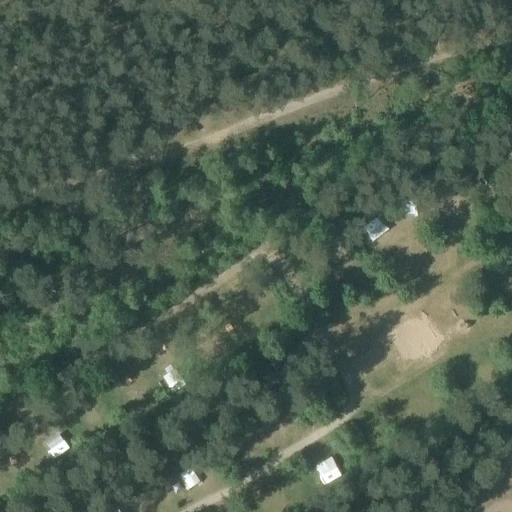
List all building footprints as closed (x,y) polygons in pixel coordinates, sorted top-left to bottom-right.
[(208,325),(196,334),(208,350),(220,341),(208,325)] [(161,371),(174,365),(166,349),(153,355),(161,371)] [(280,377),(291,372),(284,359),(274,364),(280,377)] [(129,398),(145,389),(136,373),(121,382),(129,398)] [(87,418),(98,412),(91,397),(79,403),(87,418)] [(299,454),(308,479),(328,472),(319,446),(299,454)] [(175,474),(194,464),(184,447),(165,457),(175,474)] [(142,474),(129,478),(134,495),(148,490),(142,474)]
